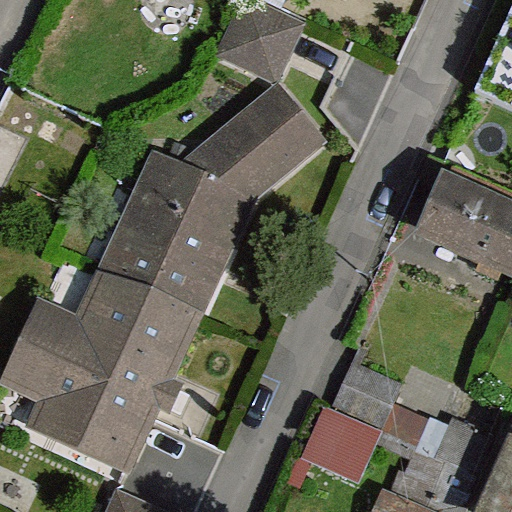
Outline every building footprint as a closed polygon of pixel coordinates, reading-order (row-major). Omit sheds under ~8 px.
[(312,26),(263,0),(252,0),(226,49),(283,79),(312,26)] [(0,381),(0,411),(128,475),(258,205),(325,148),(282,89),(186,166),(148,151),(76,322),(34,305),(0,381)] [(511,280),(511,224),(426,189),(397,257),(503,301),(511,280)] [(374,476),(389,422),(329,404),(313,459),(374,476)] [(511,511),(511,460),(500,455),(476,511),(511,511)] [(110,511),(190,511),(123,483),(110,511)]
